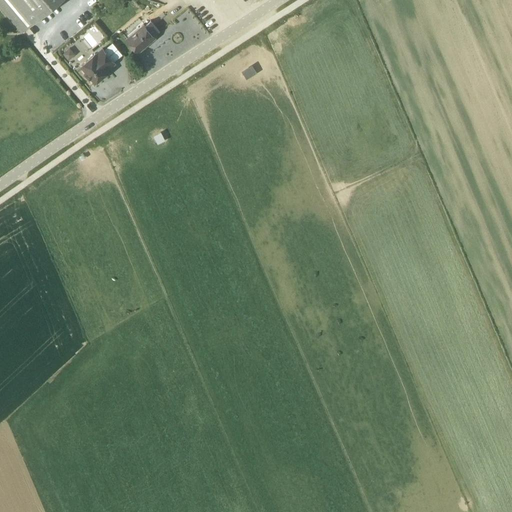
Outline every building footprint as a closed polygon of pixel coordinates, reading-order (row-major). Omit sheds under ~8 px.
[(0,0),(0,3),(22,29),(57,0),(0,0)] [(128,40),(139,52),(145,46),(144,45),(155,36),(153,35),(159,30),(151,20),(145,25),(144,24),(132,34),(133,35),(128,40)] [(67,60),(73,53),(68,47),(61,54),(67,60)] [(114,62),(103,48),(96,53),(82,64),(86,70),(84,72),(89,78),(92,77),(95,81),(109,70),(108,67),(114,62)] [(95,172),(87,177),(91,183),(98,178),(95,172)]
